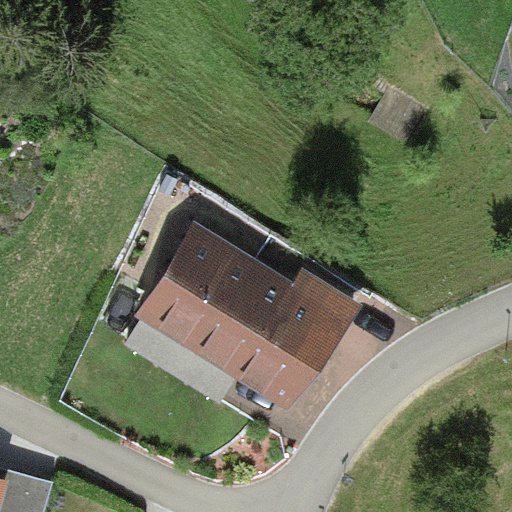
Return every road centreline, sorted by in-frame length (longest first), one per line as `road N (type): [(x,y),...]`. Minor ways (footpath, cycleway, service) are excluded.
road 1 (residential): [(511,313),(440,339),(393,372),(349,414),(297,511)]
road 2 (residential): [(226,511),(0,405)]
